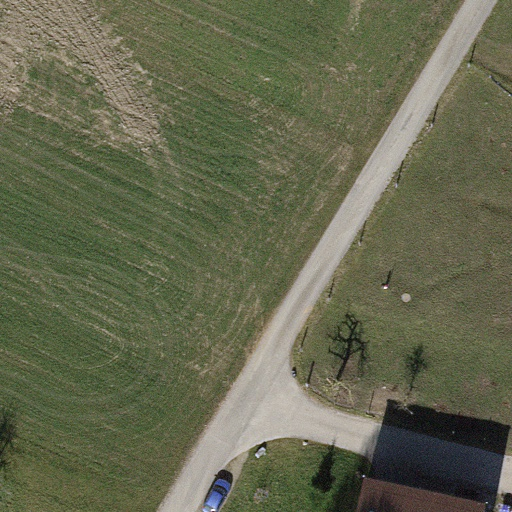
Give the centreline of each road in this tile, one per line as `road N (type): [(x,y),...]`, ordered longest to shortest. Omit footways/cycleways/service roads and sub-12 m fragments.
road 1 (track): [(187,511),(486,0)]
road 2 (track): [(511,483),(245,412)]
